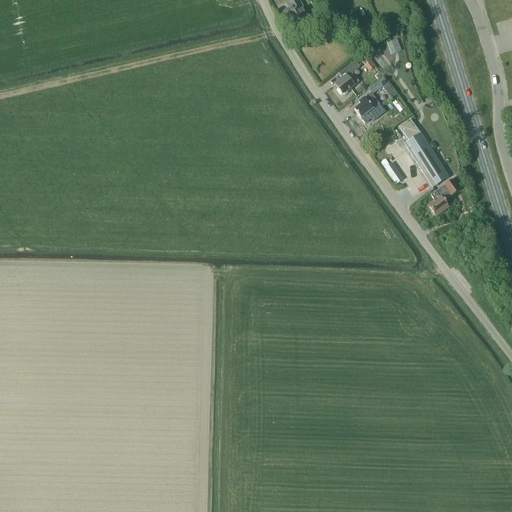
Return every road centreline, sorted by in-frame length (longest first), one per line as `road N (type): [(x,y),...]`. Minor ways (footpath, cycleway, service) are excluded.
road 1 (unclassified): [(511,357),(388,195),(262,0)]
road 2 (primary): [(511,248),(434,0)]
road 3 (unclassified): [(511,181),(495,71),(469,0)]
